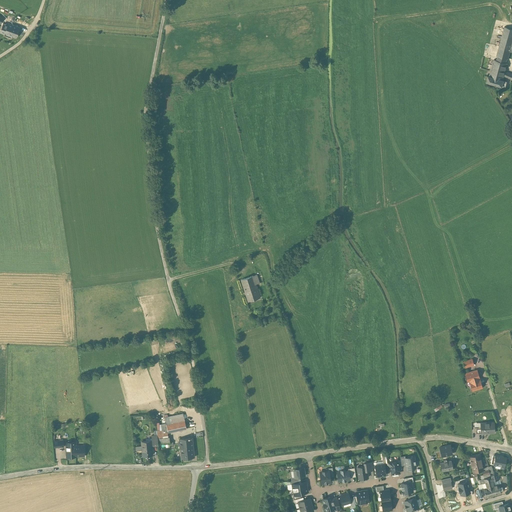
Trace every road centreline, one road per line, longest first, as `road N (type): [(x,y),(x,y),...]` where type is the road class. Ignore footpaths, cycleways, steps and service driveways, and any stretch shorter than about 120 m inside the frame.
road 1 (residential): [(207,467),(199,389),(150,182),(145,110),(167,0)]
road 2 (residential): [(197,467),(0,478)]
